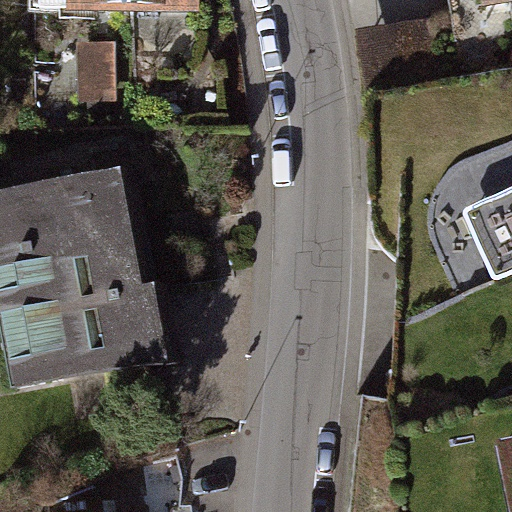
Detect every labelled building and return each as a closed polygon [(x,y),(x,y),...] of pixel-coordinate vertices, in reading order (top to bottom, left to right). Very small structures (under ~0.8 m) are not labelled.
[(72,0),(73,28),(206,28),(205,0),(72,0)] [(511,0),(469,0),(474,26),(511,18),(511,0)] [(435,19),(361,36),(374,92),(448,76),(435,19)] [(118,50),(79,50),(81,110),(119,109),(118,50)] [(136,186),(0,209),(0,301),(18,404),(178,374),(165,301),(159,302),(136,186)] [(511,195),(466,217),(500,280),(511,273),(511,195)]
